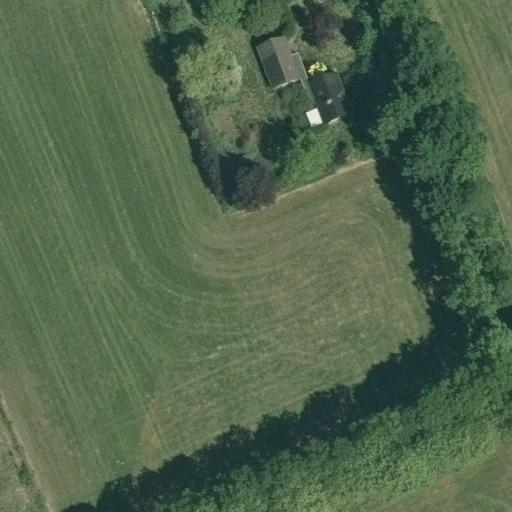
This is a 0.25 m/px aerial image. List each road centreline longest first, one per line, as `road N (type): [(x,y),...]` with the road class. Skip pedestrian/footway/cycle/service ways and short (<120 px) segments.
road 1 (unclassified): [(511,364),(368,0)]
road 2 (unclassified): [(281,511),(511,404)]
